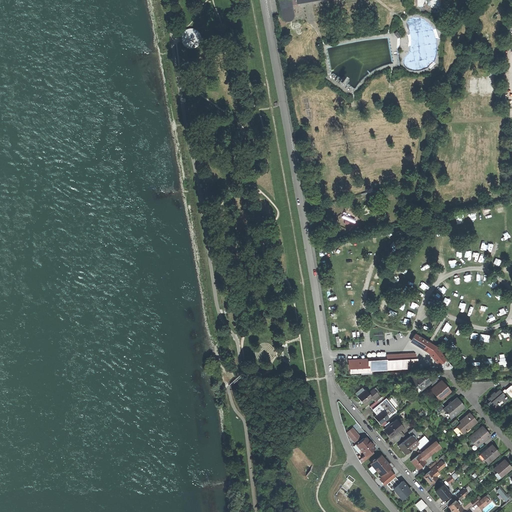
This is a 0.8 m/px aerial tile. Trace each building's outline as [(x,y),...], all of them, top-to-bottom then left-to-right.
[(279,0),(282,18),(283,19),(284,20),(285,21),(287,21),(288,21),(290,21),(291,20),(292,18),(292,16),(291,5),(322,0),(279,0)] [(192,50),(196,49),(199,48),(202,45),(203,42),(203,38),(202,34),(201,32),(198,30),(195,28),(191,28),(188,29),(185,31),(183,34),(182,37),(182,40),(183,44),(185,47),(188,49),(192,50)] [(446,354),(422,335),(418,341),(443,362),(446,354)] [(386,360),(387,370),(416,368),(416,363),(416,356),(416,354),(410,354),(410,356),(386,357),(386,360)] [(373,361),(368,361),(369,370),(387,370),(386,360),(377,361),(375,359),(373,361)] [(368,360),(350,361),(350,364),(349,364),(349,368),(351,368),(351,373),(369,372),(369,370),(368,361),(368,360)] [(409,382),(413,386),(412,388),(415,388),(417,387),(420,390),(430,382),(429,381),(426,377),(424,379),(420,374),(418,374),(415,376),(413,376),(413,378),(409,382)] [(435,375),(429,381),(430,382),(432,384),(436,381),(438,379),(435,375)] [(448,390),(442,383),(439,386),(438,384),(433,388),(431,390),(436,396),(437,395),(441,398),(447,393),(446,392),(448,390)] [(363,404),(371,397),(368,393),(365,389),(357,396),(363,404)] [(368,393),(371,397),(373,400),(379,395),(373,389),(368,393)] [(491,409),(497,404),(498,405),(499,404),(503,402),(504,403),(508,399),(503,394),(504,393),(502,391),(502,392),(499,389),(494,392),(494,391),(489,395),(490,396),(487,399),(489,401),(486,403),(491,409)] [(451,418),(464,407),(456,397),(445,407),(443,409),(446,413),(445,413),(447,415),(447,414),(451,418)] [(376,414),(373,417),(380,424),(388,418),(387,417),(396,410),(385,398),(379,404),(372,409),(376,414)] [(370,407),(372,409),(379,404),(376,401),(370,407)] [(439,413),(443,409),(445,407),(442,404),(435,409),(439,413)] [(477,422),(469,413),(462,420),(463,421),(453,430),(457,434),(460,431),(462,434),(477,422)] [(384,429),(391,437),(399,430),(397,428),(400,426),(397,422),(394,424),(392,422),(384,429)] [(469,437),(472,439),(471,440),(471,442),(472,444),(474,444),(475,443),(477,446),(483,441),(489,436),(486,433),(487,432),(485,429),(484,430),(481,427),(469,437)] [(408,432),(410,435),(413,439),(418,435),(413,428),(408,432)] [(393,438),(397,443),(405,436),(401,431),(393,438)] [(416,445),(416,444),(417,443),(413,439),(410,435),(398,446),(405,454),(416,445)] [(483,441),(486,444),(491,440),(492,439),(489,436),(483,441)] [(365,438),(357,445),(365,455),(371,451),(374,448),(365,438)] [(417,443),(416,444),(416,445),(420,449),(426,444),(421,439),(417,443)] [(419,454),(423,458),(434,450),(435,451),(440,447),(435,441),(430,445),(419,454)] [(417,451),(419,454),(430,445),(428,442),(426,444),(420,449),(417,451)] [(487,463),(499,453),(492,444),(488,447),(480,454),(480,455),(482,453),(488,461),(487,462),(487,463)] [(419,454),(410,461),(417,469),(425,463),(422,459),(423,458),(419,454)] [(373,461),(373,463),(371,464),(381,475),(390,467),(381,456),(377,460),(375,459),(373,461)] [(504,459),(493,468),(501,477),(511,468),(504,459)] [(423,476),(430,484),(437,477),(436,475),(439,473),(437,471),(444,466),(439,460),(435,463),(436,465),(434,467),(432,464),(429,467),(431,469),(423,476)] [(455,464),(448,470),(451,474),(458,468),(455,464)] [(390,471),(381,478),(386,484),(395,477),(390,471)] [(394,489),(403,499),(412,491),(403,481),(394,489)] [(443,485),(436,491),(443,500),(450,494),(443,485)] [(465,489),(457,496),(459,499),(467,492),(465,489)] [(479,496),(471,502),(473,505),(476,503),(481,499),(479,496)] [(481,499),(476,503),(479,506),(487,499),(484,496),(481,499)] [(487,499),(479,506),(481,509),(490,502),(487,499)] [(421,500),(415,505),(420,511),(426,506),(421,500)] [(457,501),(455,500),(454,502),(448,506),(452,511),(458,511),(462,508),(459,505),(461,503),(458,500),(457,501)]
